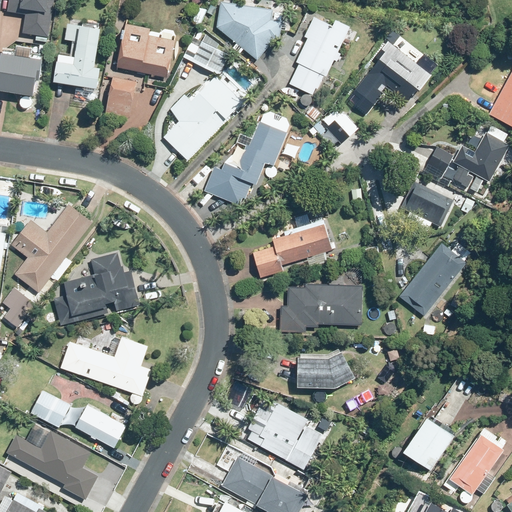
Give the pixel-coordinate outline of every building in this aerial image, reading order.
[(24,31),(49,35),(55,0),(9,0),(8,9),(27,13),(24,31)] [(284,19),(272,17),(274,8),(223,0),(221,0),(218,26),(259,58),(274,38),(280,39),(284,19)] [(212,3),(208,11),(214,13),(218,6),(212,3)] [(198,7),(193,20),(202,23),(207,10),(198,7)] [(309,36),(298,60),(301,62),(291,82),(314,92),(323,73),(328,75),(336,58),(338,59),(342,52),(339,50),(351,25),(337,19),(335,24),(315,14),(306,34),(309,36)] [(60,51),(56,79),(99,86),(102,64),(97,63),(102,27),(68,22),(66,38),(74,39),(72,53),(60,51)] [(118,66),(168,76),(175,39),(150,34),(152,27),(127,22),(118,66)] [(184,55),(221,72),(230,53),(194,35),(184,55)] [(412,70),(398,60),(405,51),(393,42),(357,88),(375,102),(384,91),(382,90),(387,85),(408,101),(419,87),(421,89),(434,72),(419,61),(412,70)] [(39,52),(33,50),(33,46),(18,44),(17,48),(4,46),(0,69),(0,87),(36,93),(38,77),(42,78),(46,52),(46,53),(48,46),(40,45),(39,52)] [(511,72),(491,112),(511,123),(511,72)] [(115,76),(107,112),(130,116),(138,80),(115,76)] [(181,120),(165,136),(188,159),(230,116),(206,93),(198,102),(187,91),(169,109),(181,120)] [(307,112),(315,118),(322,111),(313,105),(307,112)] [(345,110),(328,126),(342,142),(360,127),(345,110)] [(287,134),(291,123),(287,117),(274,111),(265,112),(260,122),(257,120),(245,134),(242,132),(239,140),(248,144),(244,153),(238,151),(233,154),(226,161),(223,168),(215,165),(205,189),(240,204),(244,196),(247,197),(254,181),(258,182),(267,160),(276,164),(278,158),(287,162),(297,139),(287,134)] [(314,125),(305,132),(310,137),(318,131),(314,125)] [(463,183),(468,173),(477,178),(470,189),(477,193),(484,182),(488,184),(498,167),(511,174),(511,154),(506,151),(508,147),(502,144),(506,137),(490,128),(486,135),(485,134),(474,154),(461,147),(460,149),(457,147),(451,158),(436,149),(426,167),(443,176),(450,163),(460,168),(454,178),(463,183)] [(431,177),(421,196),(448,210),(458,191),(431,177)] [(475,202),(467,197),(460,209),(469,214),(475,202)] [(32,218),(13,244),(28,256),(16,273),(40,291),(53,274),(58,278),(72,259),(67,256),(93,221),(69,203),(49,231),(32,218)] [(309,213),(296,216),(299,226),(285,230),(286,234),(274,237),(276,244),(254,250),(262,276),(285,269),(283,263),(314,254),(316,259),(309,260),(311,266),(328,261),(329,265),(338,262),(336,255),(329,257),(327,250),(337,247),(335,240),(332,242),(324,215),(315,218),(316,221),(311,222),(309,213)] [(149,221),(160,231),(163,227),(153,217),(149,221)] [(443,242),(401,295),(426,315),(468,261),(465,260),(472,251),(459,242),(453,249),(443,242)] [(96,272),(66,280),(70,293),(55,297),(62,324),(141,304),(132,269),(126,271),(124,265),(123,265),(119,251),(92,258),(96,272)] [(283,304),(281,330),(307,331),(308,325),(320,325),(320,322),(362,324),(363,284),(305,282),(305,285),(289,285),(289,304),(283,304)] [(25,294),(18,305),(25,310),(32,299),(25,294)] [(19,310),(11,320),(17,325),(24,314),(19,310)] [(113,320),(102,322),(103,330),(115,328),(113,320)] [(61,366),(143,394),(152,368),(142,365),(148,345),(123,336),(122,338),(116,335),(110,354),(70,340),(61,366)] [(300,384),(338,385),(358,374),(344,348),(339,351),(338,349),(330,353),(302,352),(302,355),(301,355),(300,384)] [(73,404),(44,389),(32,411),(61,426),(73,404)] [(115,390),(112,395),(119,399),(122,393),(115,390)] [(511,392),(500,390),(498,402),(511,404),(511,397),(511,392)] [(249,436),(304,467),(325,429),(310,422),(300,440),(298,439),(309,419),(273,399),(267,409),(261,406),(249,427),(253,429),(249,436)] [(77,426),(116,446),(127,424),(88,404),(77,426)] [(431,414),(407,448),(433,467),(458,432),(431,414)] [(36,431),(41,423),(28,416),(23,423),(36,431)] [(1,447),(0,448),(0,456),(4,459),(5,458),(40,477),(57,446),(54,444),(55,441),(37,431),(23,454),(10,446),(8,451),(1,447)] [(484,433),(452,477),(473,492),(505,448),(484,433)] [(240,456),(223,484),(259,504),(259,502),(276,474),(275,473),(274,474),(256,464),(258,459),(244,451),(241,457),(240,456)] [(0,465),(0,498),(14,473),(0,466),(0,465)] [(309,503),(313,495),(307,492),(309,488),(279,471),(277,474),(276,474),(259,502),(276,511),(300,511),(303,507),(306,509),(310,504),(309,503)] [(36,500),(18,491),(14,498),(6,494),(0,505),(0,511),(53,511),(35,502),(36,500)] [(218,509),(216,511),(255,511),(228,498),(221,511),(218,509)]
